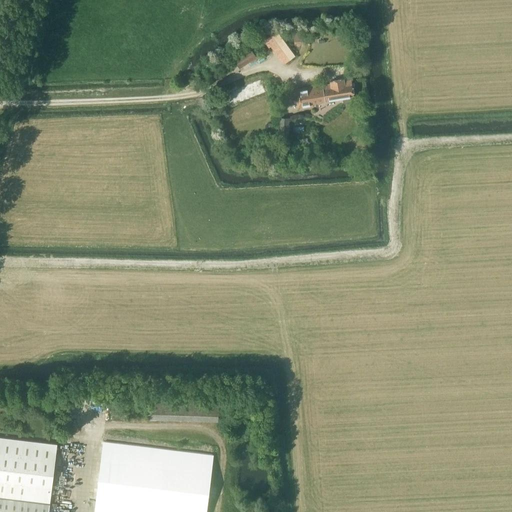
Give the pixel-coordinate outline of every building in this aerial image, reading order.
[(273,42),(282,60),(294,54),(284,36),(273,42)] [(250,49),(235,59),(240,68),(256,57),(250,49)] [(352,96),(353,96),(351,80),(343,81),(343,79),(330,81),(330,85),(322,86),(295,90),(297,101),(297,100),(299,108),(313,106),(312,102),(325,101),(342,98),(343,104),(353,102),(352,96)] [(230,106),(264,92),(260,81),(225,94),(230,106)] [(280,119),(280,135),(289,135),(289,119),(280,119)] [(150,406),(150,416),(220,418),(220,401),(155,399),(155,406),(150,406)] [(0,437),(0,511),(48,511),(51,495),(57,444),(0,437)] [(206,511),(213,455),(103,442),(94,511),(206,511)]
